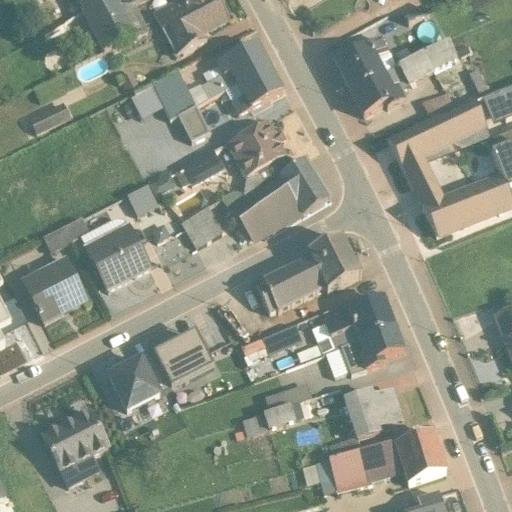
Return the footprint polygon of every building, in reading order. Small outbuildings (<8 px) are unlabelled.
[(66,0),(39,0),(45,11),(66,0)] [(167,0),(138,0),(122,14),(119,10),(114,12),(108,0),(68,0),(102,64),(147,42),(134,15),(167,0)] [(174,0),(168,3),(168,4),(173,14),(151,25),(174,68),(175,68),(206,52),(204,47),(228,33),(210,0),(174,0)] [(435,21),(426,4),(398,20),(407,36),(435,21)] [(379,49),(333,75),(349,103),(397,79),(379,49)] [(456,73),(447,54),(349,103),(362,128),(382,118),(385,122),(404,112),(399,101),(408,98),(456,73)] [(170,132),(267,80),(254,55),(216,75),(217,78),(202,85),(205,94),(199,97),(198,96),(187,101),(177,82),(151,96),(170,132)] [(249,121),(281,104),(267,80),(235,98),(242,112),(213,126),(219,138),(230,131),(229,128),(234,125),(236,128),(249,121)] [(476,81),(467,85),(467,86),(480,110),(488,107),(476,81)] [(138,98),(131,82),(118,89),(126,105),(138,98)] [(150,134),(166,126),(151,96),(93,123),(100,137),(140,118),(150,134)] [(511,96),(497,100),(504,125),(511,122),(511,96)] [(25,120),(39,113),(32,99),(18,107),(25,120)] [(445,104),(420,114),(427,127),(452,117),(445,104)] [(511,166),(494,135),(493,134),(487,137),(472,113),(425,134),(424,132),(386,152),(385,153),(434,249),(511,221),(511,166)] [(28,130),(35,146),(36,146),(69,129),(62,114),(28,130)] [(176,129),(190,155),(209,146),(195,119),(176,129)] [(280,144),(274,147),(266,133),(225,157),(244,190),(285,167),(280,156),(285,153),(280,144)] [(213,164),(174,185),(182,201),(190,197),(192,200),(222,184),(223,183),(213,164)] [(329,212),(303,171),(277,188),(300,229),(329,212)] [(149,198),(155,211),(176,199),(169,187),(149,198)] [(227,221),(248,251),(258,244),(254,239),(262,233),(271,245),(300,229),(277,188),(227,221)] [(136,230),(157,219),(145,197),(125,209),(136,230)] [(218,209),(227,221),(244,209),(242,206),(230,202),(218,209)] [(206,220),(180,235),(195,261),(222,246),(206,220)] [(88,246),(80,230),(62,240),(71,255),(88,246)] [(125,237),(124,235),(119,233),(114,233),(107,236),(110,244),(82,259),(106,307),(152,283),(127,236),(125,237)] [(62,240),(41,251),(49,266),(71,255),(62,240)] [(360,248),(352,251),(358,264),(365,261),(360,248)] [(359,290),(339,249),(305,266),(307,270),(260,293),(261,295),(253,299),(267,327),(275,323),(276,326),(323,303),(325,306),(359,290)] [(63,271),(20,293),(42,337),(86,314),(63,271)] [(381,311),(322,333),(324,336),(311,341),(321,367),(334,361),(392,340),(381,311)] [(0,317),(0,358),(3,357),(0,349),(0,341),(10,336),(0,317)] [(511,321),(496,330),(505,353),(509,352),(511,358),(511,321)] [(293,337),(263,350),(270,365),(300,352),(293,337)] [(339,360),(349,389),(383,377),(382,371),(401,364),(392,340),(339,360)] [(152,366),(170,402),(212,380),(194,344),(152,366)] [(169,401),(152,366),(108,389),(127,427),(161,409),(160,406),(169,401)] [(263,410),(268,424),(310,411),(306,396),(263,410)] [(373,407),(371,402),(343,411),(340,401),(319,408),(322,417),(342,412),(352,443),(344,445),(345,452),(323,458),(324,461),(312,465),(314,475),(359,463),(357,454),(380,446),(379,441),(402,433),(392,401),(373,407)] [(240,433),(246,449),(294,433),(293,431),(300,429),(296,415),(240,433)] [(110,462),(88,426),(41,450),(66,501),(99,485),(93,471),(110,462)] [(406,498),(446,483),(431,444),(395,456),(394,454),(300,479),(304,497),(317,494),(321,508),(335,504),(336,506),(337,506),(370,498),(370,495),(402,486),(406,498)] [(304,457),(301,446),(277,453),(281,464),(304,457)]
